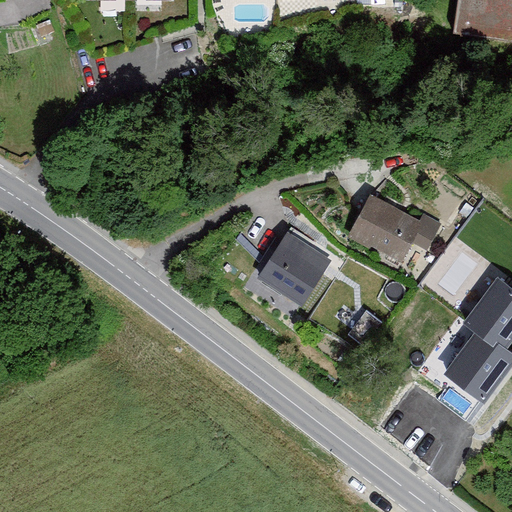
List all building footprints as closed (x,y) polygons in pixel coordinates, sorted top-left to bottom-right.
[(511,0),(462,0),(455,41),(511,47),(511,0)] [(448,225),(379,191),(357,236),(410,262),(420,242),(436,250),(448,225)] [(337,259),(291,234),(267,277),(313,302),(337,259)] [(511,342),(511,289),(497,278),(466,320),(477,328),(506,350),(511,342)] [(511,366),(511,353),(506,350),(477,328),(443,374),(484,404),(511,366)]
